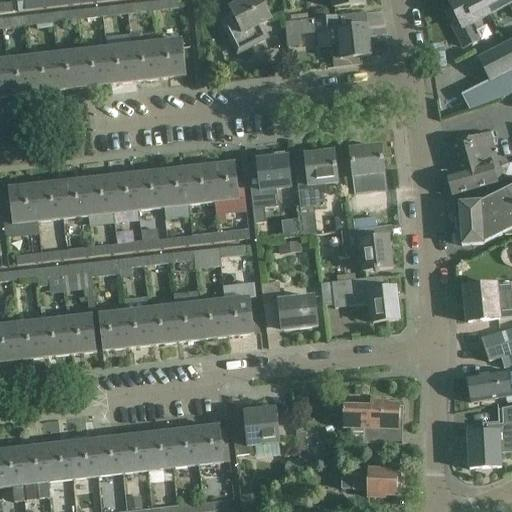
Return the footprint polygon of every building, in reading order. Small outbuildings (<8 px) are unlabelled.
[(25,13),(51,9),(49,0),(40,0),(24,2),(25,13)] [(49,0),(51,9),(76,6),(74,0),(49,0)] [(245,0),(246,1),(230,9),(236,20),(224,26),(238,54),(265,40),(259,28),(272,22),(260,0),(245,0)] [(363,0),(333,0),(334,9),(364,6),(363,0)] [(467,27),(488,16),(480,0),(450,0),(447,2),(456,19),(450,22),(464,48),(475,42),(467,27)] [(511,0),(480,0),(488,16),(510,5),(511,7),(511,0)] [(152,4),(153,13),(178,10),(177,1),(152,4)] [(126,6),(128,16),(153,13),(152,4),(126,6)] [(126,6),(101,9),(102,19),(128,16),(126,6)] [(102,19),(101,9),(76,12),(77,22),(102,19)] [(77,22),(76,12),(51,15),(52,25),(77,22)] [(320,19),(315,20),(318,42),(318,50),(332,48),(334,69),(362,66),(361,59),(371,58),(367,28),(365,14),(336,17),(320,19)] [(52,25),(51,15),(26,18),(27,28),(52,25)] [(27,28),(26,18),(1,21),(2,30),(27,28)] [(511,73),(511,40),(476,59),(490,85),(511,73)] [(182,42),(157,45),(161,81),(186,78),(182,42)] [(161,81),(157,45),(131,48),(135,84),(161,81)] [(135,84),(131,48),(106,51),(110,87),(135,84)] [(110,87),(106,51),(81,54),(85,90),(110,87)] [(85,90),(81,54),(56,56),(60,93),(85,90)] [(60,93),(56,56),(31,59),(35,95),(60,93)] [(10,98),(35,95),(31,59),(6,62),(10,98)] [(0,99),(10,98),(6,62),(0,62),(0,99)] [(504,183),(490,134),(446,147),(454,175),(447,178),(453,197),(504,183)] [(385,174),(382,148),(350,152),(353,177),(354,177),(356,193),(355,193),(356,207),(381,204),(379,191),(372,192),(370,176),(385,174)] [(286,159),(284,159),(283,154),(269,156),(270,161),(257,162),(260,190),(251,191),(255,225),(266,224),(265,210),(278,208),(276,190),(290,188),(286,159)] [(337,184),(334,154),(305,157),(309,186),(298,187),(300,210),(325,207),(323,186),(337,184)] [(235,165),(210,168),(214,204),(239,201),(235,165)] [(214,204),(210,168),(185,171),(189,207),(214,204)] [(163,210),(189,207),(185,171),(159,173),(163,210)] [(163,210),(159,173),(134,176),(138,213),(163,210)] [(134,176),(109,179),(113,215),(138,213),(134,176)] [(109,179),(84,182),(88,218),(113,215),(109,179)] [(84,182),(59,185),(63,221),(88,218),(84,182)] [(59,185),(34,187),(38,224),(63,221),(59,185)] [(38,224),(34,187),(8,190),(13,227),(38,224)] [(511,189),(479,205),(459,206),(461,247),(483,245),(503,235),(511,235),(511,189)] [(302,220),(304,233),(317,231),(315,219),(302,220)] [(376,240),(374,229),(340,233),(343,255),(361,253),(363,274),(393,270),(388,238),(376,240)] [(217,234),(218,243),(249,240),(248,230),(217,234)] [(193,246),(218,243),(217,234),(192,237),(193,246)] [(168,249),(193,246),(192,237),(167,240),(168,249)] [(143,252),(168,249),(167,240),(155,241),(142,242),(143,252)] [(143,252),(142,242),(117,245),(118,255),(143,252)] [(118,255),(117,245),(92,248),(93,258),(118,255)] [(244,247),(219,250),(220,259),(221,259),(245,256),(244,247)] [(93,258),(92,248),(66,251),(68,261),(93,258)] [(219,250),(194,252),(195,262),(193,262),(194,271),(222,268),(221,259),(220,259),(219,250)] [(42,264),(68,261),(66,251),(41,253),(42,264)] [(169,255),(170,265),(193,262),(195,262),(194,252),(169,255)] [(18,266),(42,264),(41,253),(17,256),(18,266)] [(144,258),(145,268),(170,265),(169,255),(144,258)] [(144,258),(119,261),(120,271),(121,279),(132,278),(131,269),(145,268),(144,258)] [(119,261),(90,264),(91,274),(91,279),(104,278),(104,273),(120,271),(119,261)] [(90,264),(61,267),(63,278),(91,274),(90,264)] [(37,280),(36,280),(37,289),(49,288),(48,279),(63,278),(61,267),(36,270),(37,280)] [(36,270),(21,272),(22,282),(36,280),(37,280),(36,270)] [(11,273),(0,274),(0,284),(12,283),(11,273)] [(385,291),(384,278),(321,285),(324,307),(335,306),(335,309),(371,305),(373,324),(399,321),(395,290),(385,291)] [(260,285),(264,315),(281,313),(283,332),(318,328),(314,299),(282,303),(280,283),(260,285)] [(511,294),(511,284),(464,289),(468,324),(511,319),(511,294)] [(225,303),(229,339),(255,336),(251,300),(225,303)] [(229,339),(225,303),(200,305),(204,341),(229,339)] [(204,341),(200,305),(175,308),(179,344),(204,341)] [(179,344),(175,308),(150,311),(154,347),(179,344)] [(154,347),(150,311),(125,314),(129,350),(154,347)] [(103,353),(129,350),(125,314),(99,317),(103,353)] [(67,321),(72,357),(97,354),(93,318),(67,321)] [(46,360),(72,357),(67,321),(42,324),(46,360)] [(21,363),(46,360),(42,324),(17,327),(21,363)] [(0,365),(21,363),(17,327),(0,328),(0,365)] [(501,359),(511,355),(511,329),(482,340),(489,363),(501,359)] [(511,355),(501,359),(504,369),(511,366),(511,355)] [(511,398),(511,371),(468,379),(472,404),(511,398)] [(300,393),(295,399),(295,404),(299,408),(304,407),(309,401),(309,396),(305,393),(300,393)] [(351,430),(350,445),(381,446),(381,431),(399,432),(400,427),(402,427),(402,418),(400,418),(400,405),(389,405),(389,402),(370,402),(370,406),(344,405),(343,429),(351,430)] [(511,408),(502,410),(502,426),(487,426),(487,433),(468,434),(470,471),(501,469),(501,455),(511,454),(511,408)] [(246,415),(245,409),(231,411),(236,458),(255,456),(255,448),(279,446),(275,412),(246,415)] [(221,429),(195,432),(199,467),(225,464),(221,429)] [(170,435),(174,470),(199,467),(195,432),(170,435)] [(170,435),(145,437),(149,473),(174,470),(170,435)] [(145,437),(120,440),(124,476),(149,473),(145,437)] [(120,440),(95,443),(99,479),(124,476),(120,440)] [(95,443),(69,446),(73,482),(99,479),(95,443)] [(73,482),(69,446),(44,449),(48,484),(49,484),(73,482)] [(48,484),(44,449),(19,452),(23,487),(24,487),(38,486),(39,500),(51,499),(49,484),(48,484)] [(25,502),(24,487),(23,487),(19,452),(0,453),(0,489),(13,488),(15,503),(25,502)] [(398,472),(368,471),(368,477),(342,476),(342,491),(367,492),(367,499),(390,500),(390,498),(397,498),(398,472)] [(256,511),(256,495),(240,496),(240,511),(256,511)] [(203,504),(204,511),(217,511),(229,511),(228,501),(203,504)]
